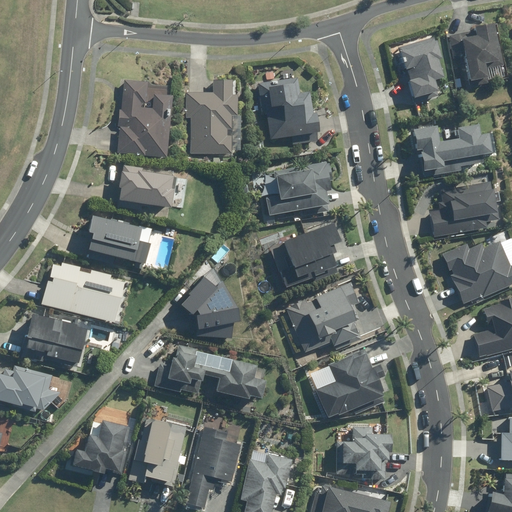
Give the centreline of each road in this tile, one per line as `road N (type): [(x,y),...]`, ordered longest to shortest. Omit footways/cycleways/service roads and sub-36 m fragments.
road 1 (residential): [(337,24),(396,274),(434,384),(440,461),(433,511)]
road 2 (residential): [(337,24),(258,39),(76,27)]
road 3 (tertiary): [(0,252),(41,189),(61,135),(76,27)]
